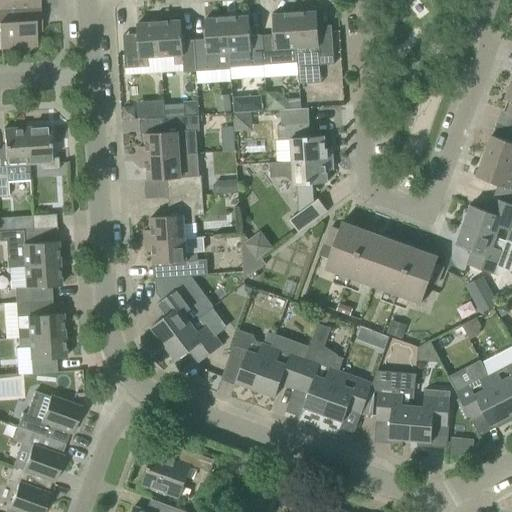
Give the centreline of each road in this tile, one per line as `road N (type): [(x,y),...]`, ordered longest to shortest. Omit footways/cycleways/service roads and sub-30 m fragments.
road 1 (residential): [(334,0),(354,11),(367,192),(435,218),(484,59),(474,21),(483,0)]
road 2 (residential): [(137,380),(437,500)]
road 3 (residential): [(91,76),(103,322),(137,380)]
road 4 (residential): [(137,380),(77,511)]
